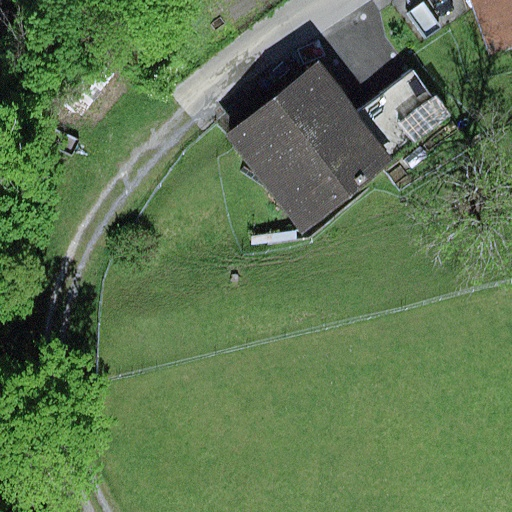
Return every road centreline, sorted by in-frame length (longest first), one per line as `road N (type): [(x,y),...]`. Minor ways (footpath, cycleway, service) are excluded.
road 1 (track): [(104,511),(67,429),(58,338),(69,269),(129,185),(208,104)]
road 2 (residential): [(338,0),(208,104)]
